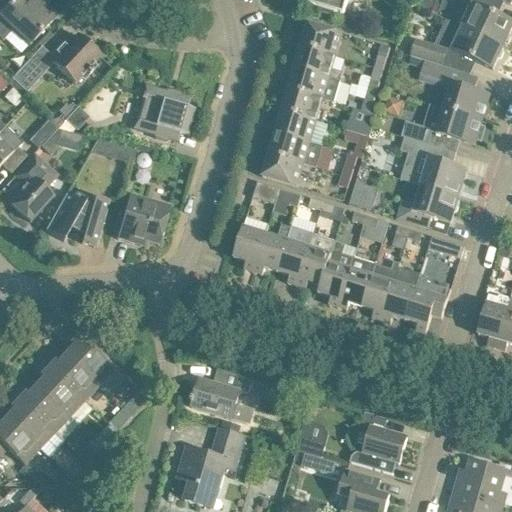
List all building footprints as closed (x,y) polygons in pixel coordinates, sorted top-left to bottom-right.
[(21,55),(27,47),(28,48),(56,17),(37,0),(15,0),(12,4),(8,0),(0,0),(0,39),(2,42),(5,39),(21,55)] [(310,0),(308,5),(318,8),(317,12),(333,17),(334,13),(343,16),(347,2),(351,0),(310,0)] [(414,0),(412,5),(427,12),(431,4),(429,0),(414,0)] [(511,29),(511,24),(496,17),(473,6),(462,29),(503,48),(511,29)] [(301,47),(335,57),(342,35),(307,25),(301,47)] [(493,71),(503,48),(462,29),(452,52),(493,71)] [(39,51),(12,80),(9,84),(22,96),(51,65),(74,85),(81,78),(84,80),(96,67),(93,65),(100,58),(77,37),(68,46),(64,43),(51,57),(48,60),(39,51)] [(447,51),(434,46),(416,41),(414,47),(407,45),(404,55),(411,57),(441,68),(447,51)] [(373,69),(383,72),(390,49),(380,46),(373,69)] [(335,57),(301,47),(294,69),(340,82),(342,74),(331,71),(335,57)] [(450,70),(441,68),(411,57),(409,65),(422,69),(418,82),(444,90),(450,70)] [(334,104),(340,82),(294,69),(288,91),(322,101),(334,104)] [(383,72),(373,69),(367,90),(377,93),(383,72)] [(489,98),(470,92),(451,86),(443,110),(481,122),(489,98)] [(153,136),(155,139),(165,143),(169,141),(177,143),(179,134),(189,137),(196,111),(187,109),(189,100),(181,98),(179,94),(174,93),(173,95),(151,89),(143,93),(134,124),(139,132),(153,136)] [(377,93),(367,90),(361,112),(366,114),(370,115),(377,93)] [(322,101),(288,91),(281,112),(316,122),(322,101)] [(75,130),(77,131),(88,119),(77,109),(74,112),(73,112),(57,130),(68,133),(71,134),(75,130)] [(480,127),(481,122),(443,110),(436,135),(474,147),(476,141),(481,143),(485,128),(480,127)] [(328,126),(316,122),(281,112),(275,134),(321,148),(328,126)] [(370,115),(366,114),(362,129),(351,125),(349,132),(360,135),(369,138),(376,117),(370,115)] [(428,147),(432,131),(406,123),(401,138),(405,139),(428,147)] [(23,144),(5,128),(0,132),(0,167),(1,167),(10,175),(26,157),(18,149),(23,144)] [(57,130),(40,148),(50,157),(58,147),(78,152),(82,136),(71,134),(68,133),(57,130)] [(321,148),(275,134),(269,156),(303,166),(327,173),(333,151),(321,148)] [(369,138),(360,135),(357,145),(353,143),(349,156),(357,158),(363,160),(369,138)] [(424,160),(428,147),(405,139),(401,153),(424,160)] [(89,154),(132,165),(137,151),(98,140),(89,154)] [(357,158),(349,156),(347,155),(341,177),(351,180),(357,158)] [(297,188),(303,166),(269,156),(262,178),(297,188)] [(34,157),(28,164),(15,178),(24,187),(9,205),(29,223),(52,198),(44,191),(56,177),(34,157)] [(408,184),(420,188),(458,199),(467,171),(448,165),(428,160),(422,180),(410,176),(408,184)] [(351,180),(341,177),(338,187),(348,190),(351,180)] [(280,191),(257,184),(252,200),(271,206),(275,207),(277,199),(280,191)] [(362,200),(365,191),(356,188),(350,207),(371,214),(374,204),(362,200)] [(458,200),(458,199),(420,188),(415,206),(403,203),(397,222),(409,225),(428,230),(427,231),(445,236),(448,224),(450,225),(454,214),(457,212),(460,203),(458,200)] [(280,191),(277,199),(289,203),(292,194),(280,191)] [(96,249),(101,230),(109,203),(95,198),(92,208),(67,194),(45,232),(63,243),(70,231),(74,233),(72,236),(78,239),(80,236),(83,238),(81,245),(96,249)] [(169,208),(150,202),(130,196),(117,240),(132,245),(133,240),(158,247),(169,208)] [(308,209),(320,213),(323,204),(311,200),(308,209)] [(323,204),(320,213),(332,216),(335,208),(323,204)] [(352,223),(364,226),(367,218),(354,214),(352,223)] [(376,230),(379,222),(367,218),(364,226),(376,230)] [(244,272),(253,274),(265,236),(268,226),(246,219),(233,260),(246,264),(244,272)] [(314,235),(297,288),(306,291),(308,283),(320,287),(335,241),(338,231),(317,225),(314,235)] [(277,240),(265,236),(253,274),(262,277),(265,270),(277,274),(292,228),(291,227),(291,229),(281,226),(277,240)] [(288,285),(297,288),(314,235),(292,228),(277,274),(290,278),(288,285)] [(407,240),(410,232),(398,228),(395,236),(407,240)] [(422,235),(410,232),(407,240),(419,244),(422,235)] [(464,249),(445,243),(432,238),(428,251),(441,255),(460,261),(464,249)] [(357,248),(335,241),(320,287),(318,295),(331,299),(329,307),(338,309),(353,260),(357,248)] [(381,323),(393,285),(399,266),(378,259),(375,267),(362,309),(374,313),(372,320),(381,323)] [(375,267),(353,260),(338,309),(347,312),(349,305),(362,309),(375,267)] [(431,317),(436,303),(441,288),(418,281),(415,291),(405,322),(418,326),(416,334),(425,337),(431,317)] [(393,318),(405,322),(415,291),(393,285),(381,323),(390,326),(393,318)] [(441,288),(436,303),(446,306),(451,292),(441,288)] [(487,347),(496,350),(510,301),(500,297),(497,299),(488,297),(486,305),(477,336),(489,339),(487,347)] [(511,298),(511,299),(510,301),(496,350),(505,353),(508,345),(511,345),(511,298)] [(441,321),(446,306),(436,303),(431,317),(441,321)] [(65,356),(98,387),(113,371),(71,331),(63,340),(72,348),(65,356)] [(83,403),(98,387),(65,356),(57,364),(48,356),(41,363),(83,403)] [(43,379),(35,387),(69,419),(83,403),(41,363),(34,371),(43,379)] [(240,393),(248,395),(252,381),(217,371),(213,384),(199,380),(194,399),(191,398),(190,402),(193,403),(191,409),(231,421),(232,420),(250,426),(254,411),(236,406),(240,393)] [(315,386),(305,383),(302,393),(312,397),(315,386)] [(54,435),(69,419),(35,387),(27,395),(19,387),(12,395),(54,435)] [(123,411),(130,418),(146,402),(138,394),(123,411)] [(5,419),(39,450),(54,435),(12,395),(4,403),(13,411),(5,419)] [(387,421),(364,414),(361,427),(370,429),(363,454),(359,453),(354,455),(352,459),(350,464),(387,474),(390,463),(399,466),(407,439),(384,432),(387,421)] [(24,467),(39,450),(5,419),(0,424),(0,443),(7,450),(24,467)] [(108,426),(93,441),(101,449),(116,433),(108,426)] [(244,437),(238,435),(219,430),(211,457),(187,449),(178,480),(190,484),(184,502),(212,510),(224,470),(234,472),(244,437)] [(102,449),(101,449),(93,441),(83,451),(91,459),(102,449)] [(301,441),(297,453),(321,460),(324,448),(301,441)] [(324,461),(321,472),(333,476),(336,465),(324,461)] [(511,477),(511,472),(498,469),(470,461),(464,478),(458,477),(453,494),(503,508),(507,495),(501,493),(505,477),(511,478),(511,477)] [(65,475),(71,481),(81,470),(75,464),(65,475)] [(351,500),(347,511),(342,510),(341,511),(385,511),(390,499),(370,493),(374,480),(345,471),(338,496),(351,500)] [(66,511),(69,511),(81,500),(71,491),(59,504),(66,511)] [(29,492),(18,503),(24,509),(25,508),(25,507),(34,497),(29,492)] [(502,511),(503,508),(453,494),(448,511),(450,511),(502,511)]
